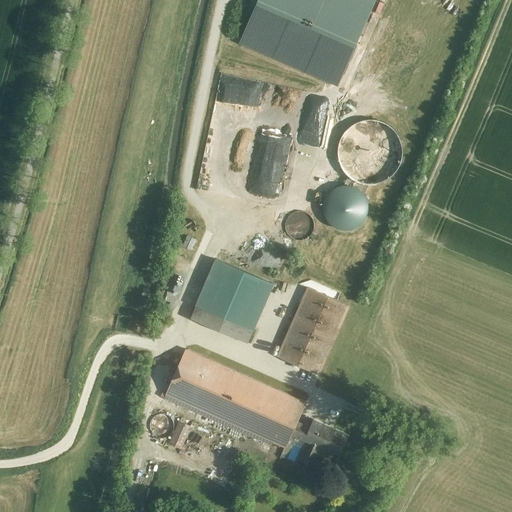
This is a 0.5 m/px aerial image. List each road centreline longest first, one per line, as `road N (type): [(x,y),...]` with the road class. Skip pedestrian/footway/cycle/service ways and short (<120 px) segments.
road 1 (track): [(176,339),(183,297),(209,240),(186,177),(221,0)]
road 2 (unclassified): [(0,274),(71,0)]
road 3 (track): [(509,0),(405,244)]
road 4 (track): [(166,341),(146,409),(159,461),(143,509)]
road 5 (track): [(209,240),(289,193),(306,118)]
